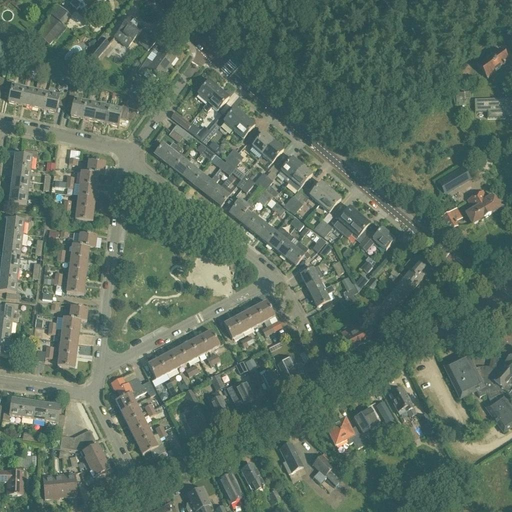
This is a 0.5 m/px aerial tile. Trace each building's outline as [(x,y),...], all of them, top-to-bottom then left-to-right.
[(73,0),(70,5),(76,11),(79,8),(81,10),(83,8),(89,13),(91,11),(94,14),(106,1),(104,0),(73,0)] [(63,27),(71,17),(64,11),(56,21),(63,27)] [(52,19),(38,36),(50,46),(65,29),(52,19)] [(114,38),(120,43),(127,49),(143,30),(130,19),(114,38)] [(91,67),(102,53),(109,45),(104,41),(85,63),(91,67)] [(148,42),(140,51),(146,56),(153,46),(148,42)] [(160,80),(176,58),(169,53),(171,51),(165,46),(152,64),(147,60),(138,73),(143,77),(147,71),(160,80)] [(510,63),(499,49),(498,49),(499,50),(496,52),(493,48),(489,52),(492,56),(486,61),(485,60),(484,60),(485,61),(477,67),(487,80),(494,74),(495,74),(495,73),(501,69),(502,69),(502,68),(509,63),(510,63)] [(40,72),(42,67),(34,64),(32,70),(40,72)] [(42,67),(40,72),(47,75),(49,69),(42,67)] [(20,106),(24,90),(12,87),(13,83),(7,81),(4,94),(10,96),(8,104),(20,106)] [(207,105),(219,91),(209,82),(197,96),(207,104),(207,105)] [(136,89),(133,94),(140,99),(143,94),(136,89)] [(24,90),(20,106),(32,109),(36,92),(24,90)] [(207,105),(207,104),(202,110),(207,114),(212,109),(217,113),(229,99),(219,91),(207,105)] [(47,95),(36,92),(32,109),(44,112),(47,95)] [(455,92),(456,106),(464,106),(464,100),(470,100),(470,93),(464,93),(464,92),(455,92)] [(59,97),(47,95),(44,112),(56,114),(57,106),(63,108),(66,94),(60,93),(59,97)] [(83,120),(86,104),(75,101),(76,96),(69,95),(66,108),(72,110),(71,118),(83,120)] [(129,97),(127,102),(140,107),(141,101),(129,97)] [(511,99),(474,101),(475,114),(487,113),(487,120),(505,119),(505,117),(511,116),(511,99)] [(140,107),(127,102),(125,108),(128,109),(138,112),(140,107)] [(98,106),(86,104),(83,120),(94,123),(98,106)] [(98,106),(94,123),(106,125),(110,109),(98,106)] [(110,109),(106,125),(118,128),(120,120),(126,121),(128,109),(125,108),(122,107),(121,111),(110,109)] [(233,133),(245,119),(235,110),(223,124),(233,133)] [(192,127),(181,119),(177,124),(188,132),(192,127)] [(245,119),(233,133),(243,141),(255,127),(245,119)] [(215,124),(208,132),(200,142),(205,146),(220,129),(215,124)] [(183,140),(186,135),(176,127),(173,132),(183,140)] [(208,132),(204,128),(195,138),(200,142),(208,132)] [(186,135),(183,140),(188,144),(192,139),(186,135)] [(262,157),(274,143),(264,135),(252,149),(262,157)] [(284,152),(274,143),(262,157),(272,166),(284,152)] [(163,145),(154,156),(164,164),(177,148),(173,144),(169,149),(163,145)] [(201,155),(205,150),(201,146),(196,152),(201,155)] [(164,164),(173,171),(184,157),(179,154),(181,151),(177,148),(164,164)] [(210,153),(205,150),(201,155),(206,159),(210,153)] [(230,165),(238,155),(233,151),(224,161),(230,165)] [(15,157),(13,169),(31,171),(32,162),(32,159),(36,160),(37,153),(24,152),(23,158),(15,157)] [(243,160),(238,155),(230,165),(235,169),(243,160)] [(184,157),(173,171),(183,179),(196,162),(191,159),(189,161),(184,157)] [(292,159),(281,173),(277,178),(282,183),(283,181),(288,185),(302,168),(292,159)] [(220,170),(224,164),(220,161),(215,167),(220,170)] [(98,176),(104,177),(106,164),(89,162),(87,174),(81,173),(81,174),(98,176)] [(196,162),(183,179),(192,186),(201,175),(196,171),(200,166),(196,162)] [(224,164),(220,170),(224,174),(229,168),(224,164)] [(484,182),(498,176),(501,183),(507,181),(500,164),(480,172),(484,182)] [(302,168),(288,185),(298,194),(312,176),(302,168)] [(13,169),(12,181),(29,183),(31,171),(13,169)] [(437,183),(444,194),(467,180),(460,169),(437,183)] [(81,174),(80,186),(97,188),(98,176),(81,174)] [(259,189),(268,178),(263,174),(255,183),(254,185),(256,187),(259,189)] [(210,182),(201,175),(192,186),(201,194),(210,182)] [(210,182),(201,194),(211,201),(220,190),(215,186),(219,181),(215,177),(210,182)] [(241,191),(249,181),(244,177),(236,188),(241,191)] [(273,183),(268,178),(259,189),(263,192),(264,193),(266,192),(273,183)] [(12,181),(11,193),(28,195),(29,183),(12,181)] [(227,181),(220,190),(211,201),(220,209),(233,193),(227,189),(231,184),(227,181)] [(251,182),(249,181),(241,191),(246,195),(254,185),(251,182)] [(319,207),(331,192),(321,184),(309,198),(319,207)] [(80,186),(78,197),(95,200),(97,188),(80,186)] [(264,193),(263,192),(259,196),(268,203),(272,199),(264,193)] [(341,201),(331,192),(319,207),(329,215),(341,201)] [(28,195),(11,193),(9,205),(17,206),(17,212),(30,214),(31,207),(26,206),(28,195)] [(472,226),(483,219),(490,215),(500,209),(492,196),(486,199),(483,193),(467,202),(473,211),(466,215),(472,226)] [(78,197),(77,209),(94,211),(95,200),(78,197)] [(289,212),(297,202),(293,198),(284,208),(289,212)] [(239,223),(248,212),(253,205),(249,201),(246,205),(240,201),(229,215),(239,223)] [(297,202),(289,212),(294,216),(303,207),(297,202)] [(275,214),(280,208),(276,205),(271,211),(275,214)] [(285,212),(280,208),(275,214),(280,218),(285,212)] [(94,211),(77,209),(75,221),(92,224),(94,211)] [(347,240),(364,221),(350,209),(333,228),(347,240)] [(449,212),(441,216),(450,231),(457,227),(456,224),(457,223),(456,222),(462,219),(457,210),(450,214),(449,212)] [(248,212),(239,223),(248,231),(257,219),(248,212)] [(6,233),(23,236),(24,224),(28,224),(29,218),(16,216),(15,222),(7,221),(6,233)] [(257,219),(248,231),(257,238),(266,226),(257,219)] [(299,223),(297,221),(295,220),(290,226),(295,229),(299,223)] [(266,226),(257,238),(267,245),(280,229),(270,221),(266,226)] [(319,235),(328,226),(323,221),(314,231),(319,235)] [(369,226),(364,221),(347,240),(348,241),(353,235),(357,239),(356,241),(361,246),(359,248),(362,251),(375,236),(371,233),(370,235),(365,231),(369,226)] [(299,223),(295,229),(299,233),(303,227),(299,223)] [(328,226),(319,235),(324,239),(332,230),(328,226)] [(45,240),(52,241),(55,230),(48,228),(45,240)] [(280,229),(267,245),(276,253),(289,236),(280,229)] [(375,236),(362,251),(366,254),(375,244),(386,253),(395,242),(381,231),(376,237),(375,236)] [(6,233),(4,245),(21,247),(23,236),(6,233)] [(80,235),(78,247),(78,248),(95,250),(97,237),(80,235)] [(293,240),(289,236),(276,253),(286,260),(295,249),(290,245),(293,240)] [(320,240),(311,250),(317,255),(325,244),(320,240)] [(295,249),(286,260),(295,268),(304,256),(308,251),(299,243),(295,249)] [(21,247),(4,245),(3,257),(20,259),(21,247)] [(327,246),(319,256),(324,261),(333,250),(327,246)] [(72,247),(71,259),(88,261),(89,249),(95,250),(78,248),(78,247),(72,247)] [(344,257),(350,250),(346,247),(340,254),(344,257)] [(20,259),(3,257),(1,269),(18,271),(20,259)] [(409,273),(421,283),(430,272),(413,258),(410,262),(414,265),(414,264),(416,266),(409,273)] [(88,261),(71,259),(69,271),(86,273),(88,261)] [(335,272),(342,269),(339,264),(332,267),(335,272)] [(318,281),(323,279),(317,268),(300,277),(306,288),(318,281)] [(1,269),(0,278),(0,280),(17,283),(18,271),(1,269)] [(342,269),(335,272),(337,278),(344,274),(342,269)] [(200,285),(203,272),(191,270),(189,283),(200,285)] [(86,273),(69,271),(68,283),(85,285),(86,273)] [(421,283),(409,273),(403,281),(401,280),(402,279),(398,276),(395,280),(411,294),(421,283)] [(354,288),(358,294),(369,282),(362,277),(354,287),(354,288)] [(364,289),(370,294),(379,283),(373,279),(364,289)] [(17,283),(0,280),(0,293),(7,294),(6,300),(19,302),(20,295),(16,295),(17,283)] [(411,294),(395,280),(392,283),(396,286),(397,285),(398,286),(391,295),(402,304),(411,294)] [(324,291),(318,281),(306,288),(311,298),(324,291)] [(85,285),(68,283),(66,295),(84,297),(85,285)] [(358,294),(354,288),(343,294),(346,300),(352,297),(358,294)] [(324,291),(311,298),(317,309),(330,302),(324,291)] [(43,295),(42,302),(52,303),(53,296),(43,295)] [(402,304),(391,295),(385,302),(383,301),(384,300),(381,297),(377,301),(393,315),(402,304)] [(352,297),(346,300),(340,304),(343,310),(357,303),(352,297)] [(393,315),(377,301),(374,304),(378,307),(379,306),(380,307),(370,319),(377,334),(393,315)] [(256,309),(264,324),(275,318),(267,303),(256,309)] [(0,322),(12,324),(13,312),(18,313),(18,306),(5,305),(4,310),(0,309),(0,322)] [(71,309),(69,320),(69,321),(80,322),(86,323),(88,311),(71,309)] [(264,324),(256,309),(245,314),(253,329),(264,324)] [(253,329),(245,314),(235,320),(243,335),(253,329)] [(63,320),(62,332),(79,334),(80,322),(69,321),(69,320),(63,320)] [(243,335),(235,320),(224,326),(232,341),(243,335)] [(0,322),(0,334),(11,336),(12,324),(0,322)] [(350,352),(370,342),(363,329),(361,325),(342,335),(344,339),(344,340),(350,352)] [(266,329),(270,336),(275,333),(271,326),(266,329)] [(270,336),(266,329),(261,332),(265,338),(270,336)] [(79,334),(62,332),(61,344),(77,346),(79,334)] [(201,338),(209,353),(219,347),(211,332),(201,338)] [(0,334),(0,346),(9,348),(11,336),(0,334)] [(32,345),(41,347),(43,339),(34,337),(32,345)] [(250,337),(245,340),(249,347),(254,345),(250,337)] [(209,353),(201,338),(190,344),(198,359),(209,353)] [(249,347),(245,340),(240,343),(244,350),(249,347)] [(61,344),(59,355),(76,357),(77,346),(61,344)] [(198,359),(190,344),(179,349),(187,364),(198,359)] [(9,348),(0,346),(0,358),(8,360),(9,348)] [(279,353),(276,346),(268,350),(272,357),(279,353)] [(179,349),(169,355),(177,370),(187,364),(179,349)] [(76,357),(59,355),(58,368),(75,370),(76,357)] [(169,355),(158,360),(166,376),(177,370),(169,355)] [(216,356),(211,358),(215,365),(220,363),(216,356)] [(511,356),(499,371),(507,378),(502,384),(511,392),(511,356)] [(215,365),(211,358),(206,361),(210,368),(215,365)] [(454,377),(472,368),(467,358),(449,367),(454,377)] [(166,376),(158,360),(147,366),(155,381),(166,376)] [(249,371),(256,368),(253,360),(245,364),(249,371)] [(302,365),(298,367),(296,368),(292,360),(279,367),(286,381),(292,377),(297,387),(310,380),(302,365)] [(241,377),(248,374),(242,364),(236,367),(241,377)] [(195,367),(190,370),(194,377),(199,387),(204,384),(195,367)] [(472,368),(454,377),(459,386),(476,377),(472,368)] [(194,377),(190,370),(185,372),(189,379),(194,377)] [(281,387),(273,372),(261,378),(268,393),(281,387)] [(463,395),(481,386),(476,377),(459,386),(463,395)] [(174,378),(169,381),(173,388),(178,385),(174,378)] [(217,393),(224,389),(218,378),(209,382),(210,385),(213,384),(217,393)] [(138,380),(126,386),(123,379),(111,385),(115,393),(117,392),(121,400),(131,395),(133,400),(147,393),(144,386),(141,387),(138,380)] [(173,388),(169,381),(164,384),(168,390),(173,388)] [(144,386),(147,393),(150,399),(156,396),(149,384),(144,386)] [(242,405),(243,406),(255,400),(247,385),(235,391),(238,396),(232,399),(236,408),(242,405)] [(481,386),(463,395),(468,404),(486,395),(481,386)] [(183,395),(191,411),(199,407),(191,391),(183,395)] [(391,397),(389,398),(399,417),(406,413),(409,419),(416,415),(403,391),(402,392),(401,391),(397,393),(397,394),(395,395),(394,394),(390,396),(391,397)] [(131,395),(121,400),(115,403),(121,413),(136,406),(133,400),(131,395)] [(491,404),(486,395),(468,404),(473,413),(491,404)] [(229,413),(221,398),(215,402),(212,397),(207,400),(209,405),(217,420),(229,413)] [(22,420),(24,403),(12,401),(11,409),(4,408),(3,421),(9,422),(10,418),(22,420)] [(36,405),(24,403),(22,420),(33,421),(36,405)] [(381,404),(376,408),(382,418),(387,415),(381,404)] [(48,406),(36,405),(33,421),(45,423),(48,406)] [(48,406),(45,423),(57,425),(56,429),(63,430),(65,417),(58,416),(60,408),(48,406)] [(136,406),(121,413),(126,424),(142,416),(136,406)] [(147,414),(154,411),(151,406),(144,409),(147,414)] [(380,428),(370,410),(353,420),(362,435),(370,431),(371,433),(380,428)] [(156,416),(154,411),(147,414),(149,419),(156,416)] [(142,416),(126,424),(131,435),(147,427),(142,416)] [(434,430),(427,416),(420,421),(427,434),(434,430)] [(194,439),(207,433),(199,418),(186,424),(194,439)] [(328,429),(327,430),(335,447),(346,442),(349,446),(353,444),(357,451),(364,448),(358,435),(353,438),(345,421),(333,427),(332,426),(328,427),(328,429)] [(152,438),(147,427),(131,435),(137,446),(152,438)] [(158,435),(164,432),(162,427),(155,430),(158,435)] [(84,434),(90,446),(96,443),(90,431),(84,434)] [(166,437),(164,432),(158,435),(160,440),(166,437)] [(84,434),(79,437),(85,448),(90,446),(84,434)] [(85,448),(79,437),(74,439),(79,451),(85,448)] [(67,450),(68,439),(62,438),(60,449),(67,450)] [(158,449),(152,438),(137,446),(142,457),(150,453),(153,459),(166,453),(163,446),(158,449)] [(73,440),(68,439),(67,450),(79,451),(74,439),(73,440)] [(97,446),(81,454),(87,464),(83,466),(86,472),(90,470),(91,473),(90,474),(93,480),(110,472),(105,461),(97,465),(94,460),(97,459),(98,461),(103,458),(97,446)] [(303,469),(292,446),(280,452),(286,464),(283,465),(288,476),(303,469)] [(331,460),(336,455),(327,447),(322,453),(331,460)] [(32,471),(32,458),(23,458),(23,471),(32,471)] [(333,469),(321,458),(313,466),(336,488),(345,478),(335,467),(333,469)] [(253,467),(241,472),(248,487),(252,494),(263,489),(260,482),(260,481),(253,467)] [(496,468),(478,479),(484,490),(502,479),(508,476),(506,472),(500,476),(496,468)] [(7,497),(23,497),(23,473),(7,473),(7,474),(0,473),(0,483),(7,484),(7,497)] [(75,476),(64,477),(66,499),(77,498),(75,476)] [(231,476),(219,482),(230,506),(242,499),(231,476)] [(64,477),(53,478),(56,500),(66,499),(64,477)] [(56,500),(53,478),(42,479),(45,501),(56,500)] [(502,479),(484,490),(491,501),(509,490),(511,488),(511,483),(507,486),(502,479)] [(211,511),(209,508),(210,507),(202,490),(186,498),(193,511),(211,511)] [(511,495),(509,490),(491,501),(498,511),(501,510),(501,509),(511,502),(511,495)] [(276,492),(269,496),(274,505),(281,501),(276,492)] [(511,511),(511,502),(501,509),(501,510),(502,511),(511,511)]
